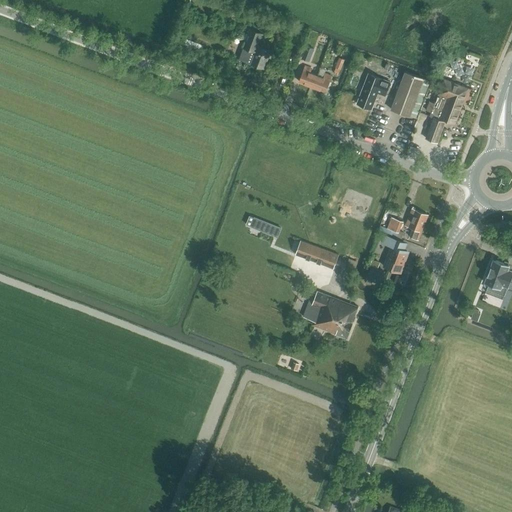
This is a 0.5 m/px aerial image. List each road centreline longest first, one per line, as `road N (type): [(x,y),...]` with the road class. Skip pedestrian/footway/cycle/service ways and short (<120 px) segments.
road 1 (unclassified): [(456,179),(0,10)]
road 2 (tertiary): [(455,236),(364,470)]
